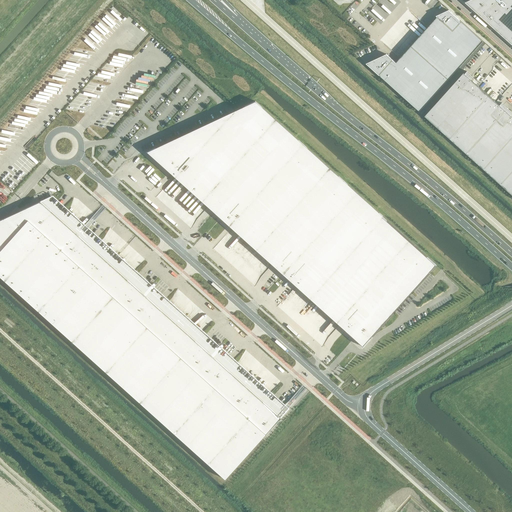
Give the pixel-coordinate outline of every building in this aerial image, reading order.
[(466,2),(465,2),(511,44),(511,0),(489,0),(486,4),(481,0),(472,0),(467,3),(466,2)] [(419,111),(483,41),(449,10),(445,12),(446,12),(439,16),(428,28),(400,58),(396,63),(386,54),(382,56),(382,57),(367,64),(419,111)] [(464,73),(425,116),(511,194),(511,112),(503,104),(501,106),(496,102),(478,86),(472,80),(474,78),(468,72),(466,75),(464,73)] [(370,338),(437,265),(255,101),(234,111),(155,148),(146,152),(174,177),(208,207),(214,213),(231,228),(272,265),(295,286),(339,325),(350,336),(363,347),(370,339),(370,338)] [(30,151),(27,154),(36,162),(39,159),(30,151)] [(52,196),(40,202),(56,216),(69,228),(263,402),(280,417),(288,409),(56,200),(52,196)] [(0,220),(0,276),(224,479),(280,417),(40,201),(0,220)]
